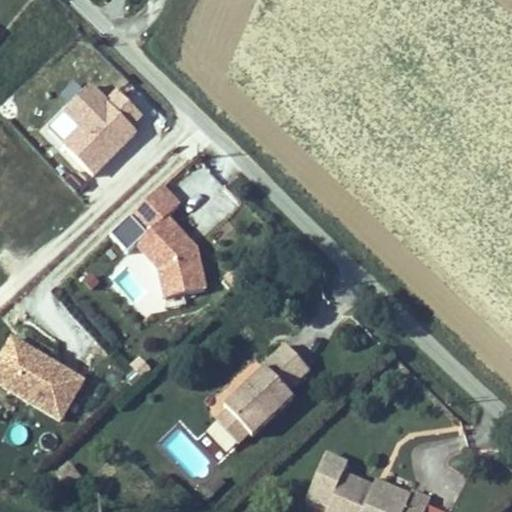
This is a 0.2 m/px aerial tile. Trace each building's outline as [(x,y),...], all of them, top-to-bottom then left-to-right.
[(0,27),(0,63),(4,66),(21,42),(0,27)] [(144,116),(121,93),(114,100),(95,81),(62,115),(77,130),(61,145),(99,183),(144,137),(133,127),(144,116)] [(181,205),(164,188),(135,218),(152,234),(139,248),(161,269),(166,298),(209,290),(201,247),(170,217),(181,205)] [(90,381),(13,339),(0,362),(0,382),(69,420),(90,381)] [(318,377),(300,358),(293,352),(271,375),(274,377),(238,415),(243,419),(256,432),(263,438),(268,444),(306,405),(298,397),(318,377)] [(263,438),(256,432),(243,419),(230,432),(247,448),(250,452),(263,438)] [(70,461),(55,472),(67,488),(81,478),(70,461)] [(331,472),(314,511),(413,511),(420,496),(401,489),(398,496),(371,484),(370,488),(331,472)]
